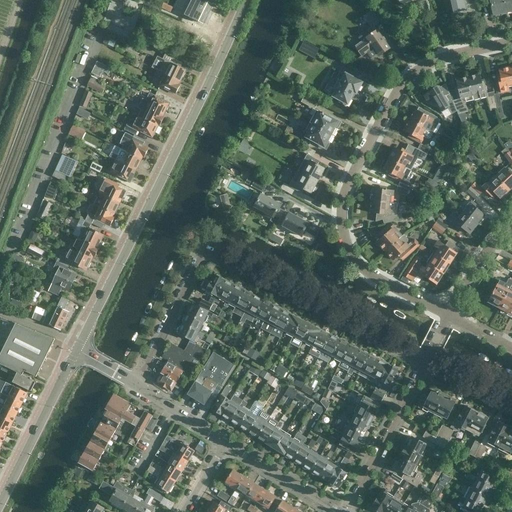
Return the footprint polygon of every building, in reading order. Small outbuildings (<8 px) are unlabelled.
[(106,0),(105,0),(103,8),(97,6),(94,15),(99,17),(98,20),(103,22),(117,28),(119,22),(125,6),(117,3),(117,4),(106,0)] [(213,5),(201,0),(189,0),(186,5),(183,4),(179,12),(183,14),(182,16),(203,25),(204,24),(213,5)] [(450,0),(454,13),(468,10),(465,0),(450,0)] [(507,13),(503,0),(490,0),(493,15),(507,13)] [(511,0),(503,0),(507,13),(511,11),(511,0)] [(367,31),(370,35),(366,38),(367,39),(355,47),(361,55),(367,52),(371,59),(378,54),(380,56),(390,49),(376,30),(373,26),(382,20),(374,9),(364,16),(363,17),(371,28),(367,31)] [(194,40),(180,33),(171,51),(185,58),(194,40)] [(316,48),(303,41),(298,49),(312,57),(316,48)] [(165,54),(157,71),(180,82),(182,79),(183,78),(185,75),(184,74),(185,71),(180,68),(183,63),(165,54)] [(90,72),(99,76),(102,70),(108,73),(111,67),(96,60),(90,72)] [(356,95),(362,84),(351,79),(355,73),(344,67),(339,76),(343,78),(341,82),(339,81),(334,89),(336,91),(333,97),(339,100),(337,103),(347,108),(354,94),(356,95)] [(511,84),(511,72),(511,67),(499,70),(501,77),(498,77),(502,93),(509,91),(508,86),(511,84)] [(159,86),(175,94),(180,85),(179,85),(180,82),(157,71),(155,75),(163,79),(159,86)] [(479,75),(468,78),(474,101),(489,98),(492,112),(498,110),(494,93),(488,94),(485,82),(484,82),(481,82),(479,75)] [(456,89),(459,100),(459,101),(460,101),(461,105),(455,106),(454,106),(457,113),(458,113),(459,115),(469,113),(466,103),(474,101),(468,78),(456,80),(458,88),(456,89)] [(88,85),(102,92),(105,87),(91,79),(88,85)] [(439,87),(422,97),(425,103),(428,101),(431,105),(434,106),(437,105),(441,111),(448,107),(440,94),(442,93),(439,87)] [(80,104),(86,106),(92,92),(85,89),(80,104)] [(143,99),(141,104),(163,115),(165,111),(166,111),(168,107),(168,105),(169,103),(155,96),(150,94),(146,101),(143,99)] [(302,102),(314,109),(318,101),(306,94),(302,102)] [(141,110),(138,116),(158,126),(158,125),(160,126),(164,118),(162,117),(163,115),(141,104),(138,109),(140,109),(141,110)] [(313,117),(310,124),(333,136),(337,129),(335,128),(338,122),(331,118),(331,119),(313,109),(310,115),(313,117)] [(415,110),(409,121),(432,133),(433,133),(439,122),(433,119),(434,117),(423,111),(421,114),(415,110)] [(158,126),(138,116),(133,127),(127,125),(125,130),(135,136),(138,131),(152,138),(158,126)] [(414,140),(421,144),(422,141),(424,138),(427,139),(428,137),(429,138),(432,133),(409,121),(404,131),(410,135),(408,138),(414,140)] [(333,136),(310,124),(306,129),(299,125),(295,132),(300,134),(303,136),(317,143),(317,145),(326,150),(330,144),(329,144),(333,136)] [(68,135),(80,141),(85,131),(73,125),(68,135)] [(286,127),(282,135),(296,142),(300,134),(295,132),(286,127)] [(123,146),(121,149),(141,159),(143,156),(144,157),(148,148),(142,145),(144,142),(125,133),(119,144),(123,146)] [(244,139),(239,150),(247,153),(252,143),(244,139)] [(61,154),(71,158),(76,146),(66,142),(61,154)] [(425,146),(421,144),(418,149),(427,154),(429,149),(425,147),(425,146)] [(307,154),(298,171),(318,181),(320,176),(322,177),(324,171),(323,171),(324,169),(317,165),(319,161),(312,157),(315,152),(303,145),(300,151),(307,154)] [(394,148),(389,159),(411,171),(412,171),(419,159),(424,162),(427,156),(416,150),(413,155),(402,149),(401,152),(394,148)] [(136,170),(141,159),(121,149),(117,156),(111,153),(109,157),(115,159),(114,160),(136,170)] [(410,172),(411,171),(389,159),(383,169),(389,172),(387,176),(399,183),(398,186),(409,190),(410,190),(412,186),(405,182),(406,182),(411,172),(410,172)] [(114,160),(108,172),(115,176),(129,182),(129,181),(130,182),(136,170),(114,160)] [(92,163),(89,169),(98,173),(101,168),(92,163)] [(440,182),(448,168),(442,164),(434,179),(440,182)] [(511,176),(504,168),(494,178),(507,193),(511,188),(511,176)] [(86,174),(96,179),(98,173),(89,169),(86,174)] [(297,170),(288,187),(301,194),(303,190),(311,194),(312,192),(313,192),(316,187),(315,187),(318,181),(298,171),(297,170)] [(56,172),(53,177),(66,184),(69,179),(56,172)] [(263,193),(268,182),(251,173),(245,183),(251,187),(263,193)] [(507,193),(494,178),(483,188),(493,198),(496,195),(500,199),(507,193)] [(106,179),(99,193),(119,203),(125,191),(117,188),(118,185),(106,179)] [(475,183),(471,188),(479,195),(483,191),(475,183)] [(283,184),(280,189),(291,195),(294,190),(283,184)] [(45,196),(54,200),(59,189),(49,185),(45,196)] [(398,186),(396,192),(406,196),(409,190),(398,186)] [(372,189),(371,201),(389,202),(389,196),(392,196),(393,191),(385,190),(385,188),(379,187),(379,190),(372,189)] [(467,192),(475,199),(479,195),(471,188),(467,192)] [(99,193),(93,204),(114,214),(119,203),(99,193)] [(277,223),(280,217),(283,212),(278,209),(280,205),(259,194),(252,208),(272,219),(272,220),(277,223)] [(229,206),(226,195),(219,197),(222,208),(229,206)] [(51,204),(49,204),(43,201),(36,218),(44,221),(47,214),(51,204)] [(389,202),(371,201),(370,213),(377,213),(377,216),(383,217),(383,214),(391,215),(391,210),(388,209),(389,202)] [(468,209),(464,214),(477,225),(485,216),(479,211),(480,210),(471,202),(467,208),(468,209)] [(112,217),(114,214),(93,204),(89,206),(86,212),(87,215),(84,220),(91,224),(100,228),(103,223),(110,227),(114,218),(112,217)] [(420,213),(423,223),(433,220),(431,210),(420,213)] [(283,212),(280,217),(285,220),(282,226),(302,236),(305,231),(316,237),(320,229),(309,222),(308,224),(289,213),(288,214),(283,212)] [(403,218),(401,213),(390,216),(392,222),(403,218)] [(477,225),(464,214),(459,219),(455,215),(450,221),(463,231),(464,229),(470,234),(477,225)] [(440,217),(436,223),(445,230),(449,224),(440,217)] [(80,233),(78,237),(98,247),(100,247),(102,243),(101,241),(103,236),(89,229),(91,224),(84,220),(78,232),(80,233)] [(432,227),(441,234),(445,230),(436,223),(432,227)] [(377,243),(385,252),(398,240),(402,237),(391,224),(383,230),(385,232),(380,237),(381,239),(377,243)] [(398,240),(385,252),(393,261),(399,256),(401,258),(405,255),(407,257),(415,250),(419,244),(415,239),(408,245),(406,243),(408,242),(408,240),(404,235),(398,240)] [(71,242),(69,247),(92,258),(93,257),(94,258),(99,249),(97,248),(98,247),(78,238),(75,244),(71,242)] [(437,244),(435,247),(438,249),(435,254),(450,264),(457,254),(451,250),(454,245),(448,241),(445,246),(438,242),(437,244)] [(27,253),(40,259),(44,252),(30,245),(27,253)] [(59,255),(56,261),(67,267),(69,264),(85,272),(87,268),(89,267),(90,264),(90,263),(92,258),(68,247),(66,252),(69,253),(66,259),(59,255)] [(435,254),(429,264),(444,274),(450,264),(435,254)] [(444,274),(429,264),(426,268),(421,265),(420,261),(421,260),(416,257),(404,275),(401,280),(406,283),(409,278),(415,269),(419,272),(418,272),(437,284),(444,274)] [(76,275),(66,271),(68,267),(67,267),(56,261),(51,273),(56,276),(72,284),(76,275)] [(213,304),(214,301),(224,281),(220,279),(220,277),(217,275),(216,276),(214,275),(210,284),(205,281),(202,288),(206,290),(205,292),(211,296),(208,303),(202,300),(200,305),(209,310),(213,304)] [(72,284),(56,276),(49,290),(55,293),(58,287),(68,292),(72,284)] [(489,303),(499,308),(511,285),(511,284),(511,280),(509,279),(506,285),(500,281),(492,296),(490,295),(487,301),(489,302),(489,303)] [(223,302),(225,303),(234,286),(233,285),(233,283),(230,282),(229,283),(224,281),(214,301),(218,304),(220,300),(223,302)] [(511,285),(499,308),(510,314),(511,309),(511,285)] [(228,305),(235,308),(244,291),(243,290),(243,288),(240,287),(238,288),(235,286),(234,286),(225,303),(223,306),(227,308),(228,305)] [(235,308),(233,312),(242,317),(253,295),(253,293),(250,292),(248,293),(244,291),(235,308)] [(258,298),(253,295),(242,317),(240,321),(244,323),(249,314),(254,316),(263,300),(262,300),(262,298),(259,297),(258,298)] [(49,325),(60,330),(70,312),(65,310),(69,300),(62,297),(49,325)] [(254,316),(252,322),(255,324),(255,322),(261,326),(272,305),(271,305),(271,303),(268,302),(267,303),(263,300),(254,316)] [(189,309),(187,311),(188,313),(188,314),(204,322),(205,323),(208,317),(207,316),(208,312),(193,304),(190,309),(189,309)] [(261,326),(260,328),(270,334),(274,326),(282,310),(281,310),(281,308),(278,307),(277,308),(272,305),(261,326)] [(274,326),(270,334),(280,339),(284,332),(292,316),(291,315),(291,313),(288,312),(286,313),(282,310),(274,326)] [(34,313),(32,319),(43,323),(45,317),(34,313)] [(183,322),(183,323),(200,332),(203,326),(202,325),(204,322),(188,314),(185,318),(184,318),(182,321),(183,322)] [(292,316),(284,332),(287,333),(286,334),(293,338),(302,320),(301,320),(301,319),(298,317),(296,318),(292,316)] [(302,320),(293,338),(290,343),(299,348),(311,325),(310,325),(310,324),(307,322),(306,323),(302,320)] [(179,328),(178,331),(178,332),(178,333),(190,340),(189,342),(192,344),(193,344),(194,341),(195,342),(198,337),(202,339),(204,335),(200,333),(200,332),(183,323),(180,328),(179,328)] [(316,328),(311,325),(299,348),(303,350),(306,345),(312,347),(312,346),(320,330),(320,328),(317,327),(316,328)] [(324,332),(320,330),(312,346),(316,348),(315,349),(321,352),(330,335),(329,335),(329,333),(326,331),(324,332)] [(321,352),(318,357),(329,363),(332,357),(340,340),(339,340),(339,338),(336,336),(334,337),(330,335),(321,352)] [(340,340),(332,357),(335,358),(334,359),(341,363),(341,362),(350,345),(348,345),(348,343),(345,342),(344,342),(340,340)] [(192,344),(189,342),(186,347),(184,351),(170,343),(162,357),(168,360),(169,360),(176,364),(175,366),(183,371),(183,370),(186,366),(189,360),(198,365),(203,356),(206,351),(192,344)] [(340,363),(338,367),(348,372),(359,350),(358,349),(357,348),(355,347),(354,347),(350,345),(341,362),(341,363),(340,363)] [(257,359),(260,352),(249,346),(246,353),(257,359)] [(348,372),(347,373),(352,375),(353,372),(358,375),(368,355),(367,354),(367,353),(365,352),(363,352),(359,350),(348,372)] [(204,405),(218,383),(223,386),(236,366),(214,352),(187,394),(204,405)] [(368,355),(358,375),(368,380),(378,360),(377,359),(377,358),(374,356),(373,357),(368,355)] [(168,360),(156,382),(172,391),(176,383),(184,387),(188,380),(180,376),(183,371),(175,366),(176,364),(169,360),(168,360)] [(368,380),(377,385),(388,365),(387,365),(387,363),(384,361),(382,362),(378,360),(368,380)] [(3,365),(1,370),(9,374),(6,381),(12,383),(13,382),(30,391),(35,383),(33,382),(33,380),(31,379),(32,379),(30,378),(30,379),(28,378),(30,374),(24,371),(23,375),(3,365)] [(392,367),(388,365),(377,385),(376,388),(371,397),(381,403),(390,384),(392,384),(394,381),(393,379),(398,370),(396,369),(396,368),(393,366),(392,367)] [(262,370),(258,376),(267,381),(271,376),(271,375),(262,370)] [(279,381),(271,376),(267,381),(266,383),(274,388),(276,387),(279,382),(279,381)] [(284,385),(279,382),(276,387),(280,390),(284,385)] [(1,393),(2,393),(22,404),(27,394),(6,383),(1,393)] [(227,386),(212,410),(216,412),(216,414),(219,416),(220,415),(221,416),(230,401),(225,398),(231,389),(227,386)] [(294,398),(298,390),(289,386),(285,394),(294,398)] [(422,400),(418,408),(428,413),(428,412),(434,415),(435,412),(445,394),(438,391),(437,392),(433,390),(426,402),(422,400)] [(304,406),(309,398),(298,391),(293,400),(304,406)] [(0,404),(3,407),(17,414),(22,404),(2,393),(0,397),(0,404)] [(353,403),(375,414),(377,413),(379,410),(378,409),(380,404),(358,393),(353,403)] [(445,394),(435,412),(441,416),(440,419),(445,421),(455,401),(451,399),(451,398),(445,394)] [(106,409),(108,410),(118,416),(122,409),(126,402),(114,395),(106,409)] [(230,401),(221,416),(225,418),(225,420),(228,422),(229,421),(230,421),(240,405),(243,401),(234,395),(230,401)] [(329,404),(321,399),(320,402),(326,410),(329,404)] [(240,405),(230,421),(233,423),(233,425),(236,427),(238,426),(239,427),(248,412),(249,410),(245,407),(248,403),(243,401),(240,405)] [(248,412),(239,427),(242,429),(242,431),(246,433),(247,432),(248,433),(264,407),(263,405),(257,401),(255,402),(248,412)] [(138,408),(126,402),(122,409),(135,417),(136,416),(138,411),(139,410),(138,409),(138,408)] [(0,404),(0,416),(12,423),(17,414),(0,404)] [(356,412),(354,416),(370,424),(372,420),(374,420),(375,417),(374,415),(375,414),(358,406),(354,412),(356,412)] [(466,432),(468,430),(477,413),(474,411),(475,410),(468,406),(467,408),(465,407),(462,413),(461,412),(457,419),(455,418),(450,428),(459,433),(461,429),(466,432)] [(264,407),(248,433),(251,435),(251,437),(254,438),(256,437),(257,438),(267,421),(263,419),(268,410),(264,407)] [(122,409),(118,416),(127,421),(137,427),(138,424),(141,420),(135,417),(122,409)] [(118,416),(108,410),(102,421),(116,428),(116,427),(121,430),(127,421),(118,416)] [(286,411),(280,420),(288,425),(294,415),(286,411)] [(141,420),(138,424),(145,427),(151,416),(145,412),(141,420)] [(477,413),(468,430),(474,433),(472,435),(478,438),(481,432),(482,432),(485,425),(484,425),(488,418),(485,417),(486,416),(480,413),(479,414),(477,413)] [(145,427),(145,428),(151,431),(158,420),(157,419),(159,416),(155,414),(153,417),(151,416),(145,427)] [(341,417),(339,420),(365,433),(367,429),(369,429),(371,426),(370,425),(370,424),(354,416),(353,415),(349,421),(346,419),(341,417)] [(0,429),(7,433),(12,423),(0,416),(0,429)] [(276,427),(279,423),(270,417),(267,421),(257,438),(261,440),(261,442),(264,444),(265,443),(266,443),(276,427)] [(347,429),(344,435),(360,443),(361,442),(362,442),(364,439),(363,438),(365,433),(339,420),(337,424),(347,429)] [(110,439),(116,428),(102,421),(96,431),(110,439)] [(493,445),(499,448),(509,429),(507,428),(507,427),(500,423),(500,425),(497,423),(494,430),(493,429),(490,436),(490,437),(487,443),(492,446),(493,445)] [(145,427),(138,424),(137,427),(132,435),(139,439),(145,428),(145,427)] [(442,440),(448,428),(442,425),(436,437),(442,440)] [(276,427),(266,444),(270,446),(270,448),(273,450),(274,449),(275,449),(285,432),(276,427)] [(448,428),(442,440),(448,443),(454,431),(448,428)] [(499,449),(505,452),(510,455),(511,450),(511,429),(511,431),(509,429),(499,448),(499,449)] [(96,431),(91,442),(104,450),(106,451),(109,445),(107,444),(110,439),(96,431)] [(285,432),(275,449),(275,451),(278,453),(280,452),(284,455),(294,438),(291,436),(285,432)] [(442,440),(436,437),(436,438),(425,432),(423,437),(439,446),(452,452),(455,447),(448,443),(442,440)] [(294,438),(284,455),(284,457),(287,458),(289,458),(293,460),(302,445),(306,438),(297,433),(294,438)] [(168,436),(161,446),(188,462),(194,452),(182,444),(181,445),(175,442),(178,437),(176,436),(174,438),(168,435),(168,436)] [(360,443),(344,435),(342,439),(339,444),(355,453),(357,449),(359,449),(360,445),(360,444),(360,443)] [(405,446),(405,447),(422,455),(424,449),(429,452),(431,446),(412,436),(411,437),(409,436),(407,440),(409,441),(406,447),(405,446)] [(298,463),(302,466),(312,449),(316,442),(312,440),(307,446),(304,444),(303,445),(302,445),(293,460),(293,462),(296,464),(298,463)] [(474,441),(468,454),(474,457),(480,444),(474,441)] [(98,460),(104,450),(91,442),(85,452),(98,460)] [(196,449),(203,452),(205,446),(198,443),(196,449)] [(480,444),(474,457),(479,460),(486,447),(480,444)] [(173,457),(169,464),(181,472),(188,462),(161,446),(159,450),(173,457)] [(439,446),(437,451),(444,455),(439,464),(444,467),(452,452),(439,446)] [(400,457),(401,457),(416,465),(422,455),(405,447),(403,452),(401,451),(399,455),(401,456),(400,457)] [(312,449),(302,466),(302,468),(305,470),(307,469),(311,471),(320,456),(317,454),(318,453),(312,449)] [(316,475),(319,477),(330,460),(334,453),(331,451),(327,456),(326,457),(321,455),(320,456),(311,471),(311,472),(311,473),(314,475),(316,475)] [(92,470),(98,460),(85,452),(79,463),(92,470)] [(325,480),(328,482),(343,459),(340,457),(337,462),(336,461),(334,463),(330,460),(319,477),(320,477),(320,479),(323,481),(325,480)] [(343,459),(328,482),(332,485),(332,487),(335,488),(337,487),(338,488),(347,473),(342,470),(348,460),(344,457),(343,459)] [(405,472),(402,479),(403,480),(404,480),(417,487),(423,476),(414,471),(416,465),(401,457),(398,463),(396,461),(394,466),(396,467),(396,468),(405,472)] [(491,464),(505,471),(507,466),(493,459),(491,464)] [(181,472),(169,464),(166,470),(153,462),(150,467),(151,467),(175,482),(181,472)] [(439,478),(444,467),(439,464),(439,465),(434,475),(439,478)] [(481,472),(478,478),(494,486),(494,485),(496,485),(498,482),(497,480),(499,475),(481,466),(478,471),(481,472)] [(169,492),(175,482),(151,467),(148,472),(160,479),(157,485),(158,486),(156,489),(167,495),(169,492)] [(236,489),(237,489),(244,477),(233,470),(226,482),(236,489)] [(391,479),(400,485),(403,480),(402,479),(394,474),(391,479)] [(442,474),(437,484),(443,487),(449,477),(442,474)] [(471,475),(469,479),(474,481),(470,488),(488,497),(489,496),(490,496),(492,492),(491,491),(494,486),(478,478),(477,478),(471,475)] [(236,489),(228,502),(232,505),(241,492),(247,496),(255,484),(244,477),(237,489),(236,489)] [(115,505),(122,509),(129,496),(133,490),(123,485),(116,481),(113,487),(103,481),(100,486),(99,489),(112,496),(109,501),(113,504),(115,505)] [(247,496),(258,502),(265,490),(255,484),(247,496)] [(429,497),(436,501),(444,488),(443,487),(437,484),(429,497)] [(488,498),(488,497),(470,488),(468,486),(463,497),(465,498),(483,507),(485,502),(487,502),(489,499),(488,498)] [(143,500),(136,511),(152,511),(154,510),(155,508),(150,506),(154,498),(160,502),(163,497),(149,489),(146,494),(147,494),(143,500)] [(383,511),(393,497),(387,493),(387,491),(383,489),(372,507),(375,509),(375,511),(376,511),(383,511)] [(122,509),(127,511),(136,511),(143,500),(134,494),(135,492),(133,490),(129,496),(122,509)] [(267,510),(270,511),(271,511),(277,503),(273,501),(276,497),(265,490),(258,502),(268,509),(267,510)] [(217,496),(228,502),(231,497),(220,491),(217,496)] [(398,511),(404,504),(398,500),(401,497),(396,494),(393,497),(383,511),(398,511)] [(420,511),(424,507),(429,499),(425,496),(420,504),(418,503),(412,504),(412,506),(411,506),(410,507),(404,504),(398,511),(413,511),(416,509),(420,511)] [(482,508),(483,507),(465,498),(462,504),(459,503),(457,507),(465,511),(482,511),(483,510),(482,508)] [(430,511),(430,510),(429,510),(434,503),(433,503),(434,502),(429,499),(424,507),(428,510),(426,511),(430,511)] [(82,511),(102,511),(104,508),(91,500),(89,503),(86,502),(81,511),(82,511)] [(214,502),(207,511),(226,511),(230,507),(221,501),(218,505),(214,502)] [(290,511),(293,508),(282,501),(280,505),(277,503),(271,511),(290,511)]
